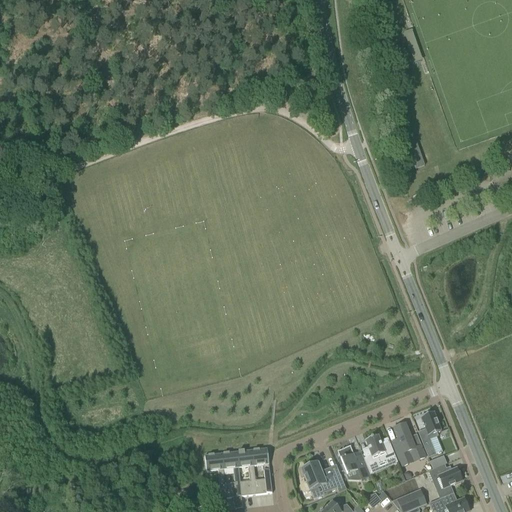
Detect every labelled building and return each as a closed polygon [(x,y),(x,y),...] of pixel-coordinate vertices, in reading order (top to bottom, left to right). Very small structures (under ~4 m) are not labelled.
[(299,107),(306,111),(307,110),(306,110),(310,104),(310,101),(306,99),(304,101),(300,107),(299,107)] [(406,142),(416,170),(424,167),(414,139),(406,142)] [(425,430),(418,433),(428,459),(436,456),(442,453),(436,438),(438,437),(437,434),(441,433),(434,414),(429,416),(428,414),(422,417),(422,419),(421,419),(425,430)] [(415,450),(405,425),(402,427),(401,425),(396,427),(396,429),(393,430),(398,441),(392,444),(401,468),(408,465),(407,463),(408,459),(412,457),(418,459),(419,461),(425,458),(421,447),(415,450)] [(378,436),(365,442),(371,456),(363,459),(370,476),(374,474),(373,473),(378,471),(374,463),(386,458),(389,467),(394,465),(394,466),(398,464),(388,439),(380,442),(378,436)] [(371,478),(362,456),(354,459),(350,448),(344,450),(343,449),(340,452),(337,453),(338,455),(337,456),(339,457),(343,466),(342,467),(341,467),(344,475),(345,475),(345,474),(346,474),(346,476),(355,473),(357,477),(360,476),(362,481),(361,481),(361,482),(371,478)] [(272,494),(267,449),(251,451),(253,468),(263,466),(265,480),(255,481),(257,496),(272,494)] [(253,468),(251,451),(236,453),(238,469),(248,468),(250,482),(240,483),(241,498),(257,496),(255,481),(253,468)] [(238,469),(236,453),(221,455),(223,471),(233,470),(235,484),(225,485),(226,499),(241,498),(240,483),(238,469)] [(223,471),(221,455),(204,457),(206,473),(218,472),(219,485),(208,487),(208,491),(211,491),(214,501),(226,499),(225,485),(223,471)] [(443,457),(430,463),(433,471),(447,465),(443,457)] [(346,492),(336,466),(321,472),(317,464),(317,463),(316,463),(301,470),(301,469),(300,470),(301,470),(309,492),(310,492),(317,489),(320,496),(336,489),(338,495),(346,492)] [(462,483),(460,479),(462,479),(459,473),(458,473),(456,470),(450,472),(449,469),(446,470),(444,466),(428,473),(432,483),(439,480),(443,491),(462,483)] [(412,511),(426,506),(420,491),(391,503),(398,511),(412,511)] [(381,503),(375,496),(375,495),(363,500),(363,501),(363,500),(372,511),(381,503)] [(469,506),(466,500),(464,501),(464,500),(457,503),(453,495),(429,505),(431,511),(439,511),(445,510),(446,511),(469,511),(467,507),(469,506)] [(350,511),(346,507),(338,510),(332,503),(321,511),(320,511),(350,511)]
